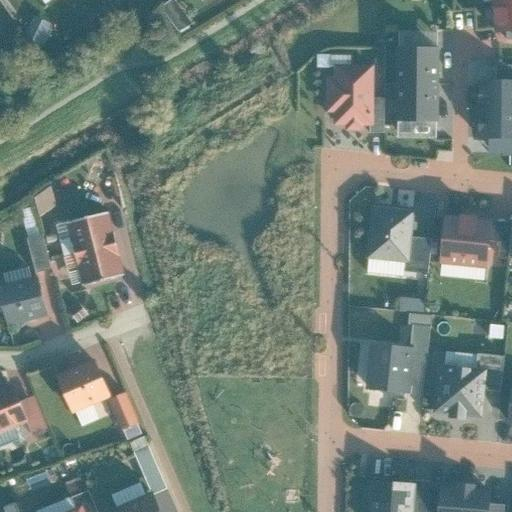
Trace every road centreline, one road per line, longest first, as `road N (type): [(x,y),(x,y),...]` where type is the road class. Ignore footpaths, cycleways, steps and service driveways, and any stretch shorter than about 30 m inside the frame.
road 1 (residential): [(330,438),(333,165),(458,179)]
road 2 (residential): [(330,438),(511,455)]
road 3 (residential): [(0,357),(27,358),(146,316)]
